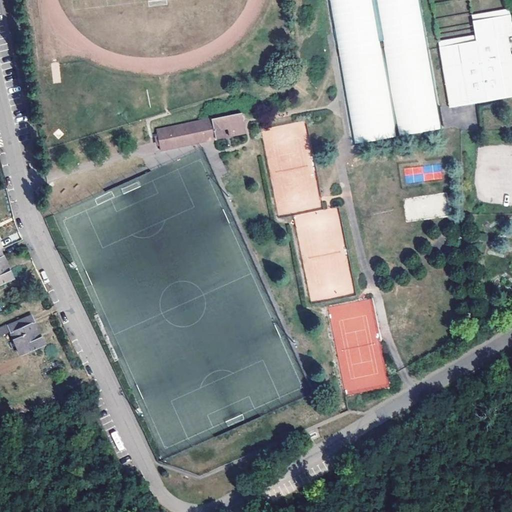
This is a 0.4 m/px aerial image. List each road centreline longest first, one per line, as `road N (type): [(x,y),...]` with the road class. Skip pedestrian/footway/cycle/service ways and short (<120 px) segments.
road 1 (unclassified): [(511,337),(214,508),(177,506),(152,480),(32,223),(0,100)]
road 2 (track): [(416,394),(399,369),(343,165)]
